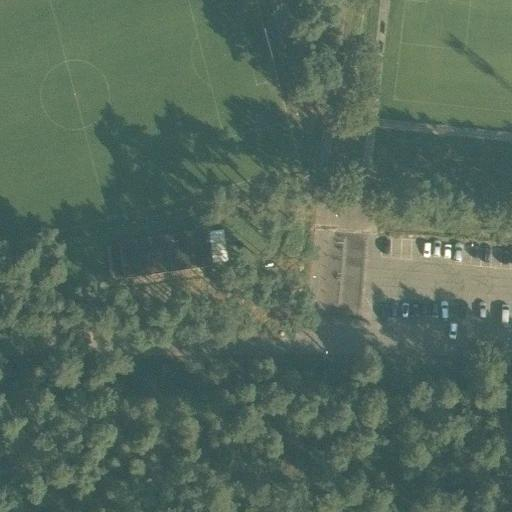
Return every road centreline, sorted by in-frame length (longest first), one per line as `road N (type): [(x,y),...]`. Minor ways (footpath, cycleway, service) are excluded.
road 1 (unclassified): [(308,346),(339,0)]
road 2 (unclassified): [(0,351),(308,346)]
road 3 (unclassified): [(308,346),(511,351)]
road 4 (track): [(406,511),(380,347)]
